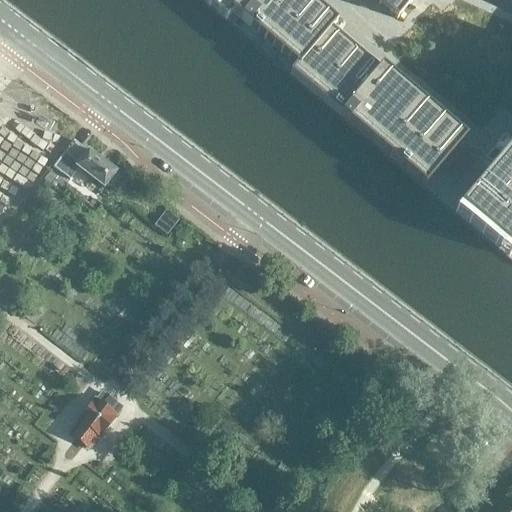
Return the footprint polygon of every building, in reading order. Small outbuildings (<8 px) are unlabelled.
[(200,0),(424,189),(459,146),(449,137),(450,135),(442,128),(434,121),(426,114),(417,107),(409,100),(401,93),(395,88),(292,0),(200,0)] [(511,0),(374,0),(399,19),(410,3),(413,0),(511,0)] [(0,82),(0,101),(9,89),(0,82)] [(9,89),(0,101),(0,131),(3,133),(27,103),(9,89)] [(27,103),(3,133),(22,148),(46,118),(27,103)] [(46,118),(22,148),(41,162),(64,131),(46,118)] [(72,178),(80,167),(106,186),(115,172),(117,171),(104,161),(74,140),(55,166),(72,178)] [(511,145),(493,169),(459,209),(509,251),(511,254),(511,253),(511,145)] [(471,165),(460,156),(452,166),(462,175),(471,165)] [(4,170),(0,175),(0,176),(9,184),(14,177),(4,170)] [(51,172),(44,181),(50,186),(57,177),(51,172)] [(114,417),(121,408),(101,393),(94,402),(93,401),(78,420),(80,421),(70,434),(72,436),(71,437),(86,449),(87,447),(90,449),(99,436),(101,438),(116,418),(114,417)]
